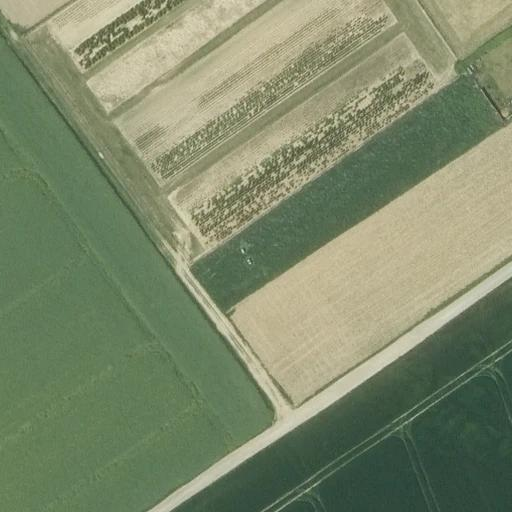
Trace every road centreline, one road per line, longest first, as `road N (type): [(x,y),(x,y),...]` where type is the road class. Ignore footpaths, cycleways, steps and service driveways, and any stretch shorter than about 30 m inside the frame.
road 1 (track): [(292,420),(0,24)]
road 2 (track): [(157,511),(511,269)]
